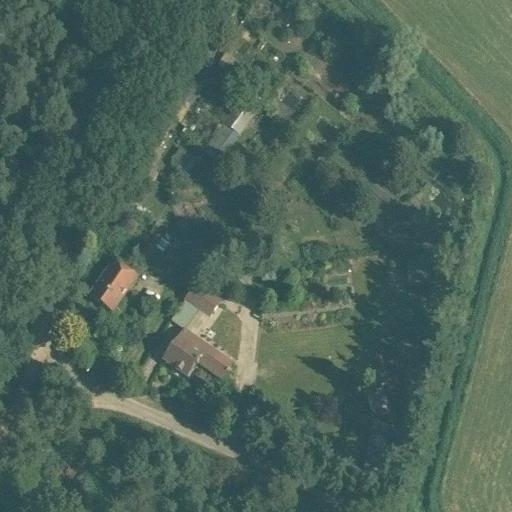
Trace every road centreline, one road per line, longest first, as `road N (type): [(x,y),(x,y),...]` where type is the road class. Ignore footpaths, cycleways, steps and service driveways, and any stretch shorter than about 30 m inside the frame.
road 1 (unclassified): [(104,394),(46,349),(103,108),(145,0)]
road 2 (unclassified): [(344,511),(104,394)]
road 3 (track): [(46,349),(18,441),(0,466)]
